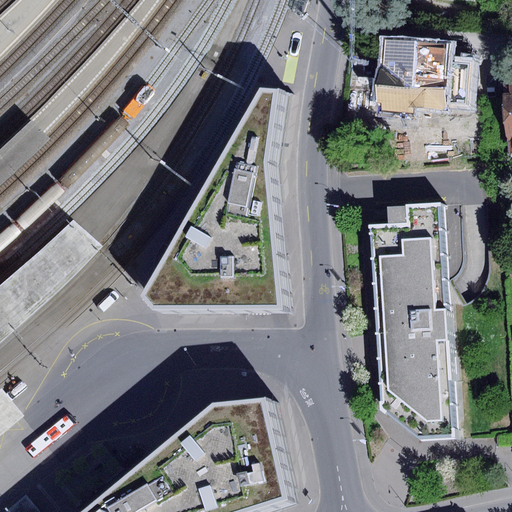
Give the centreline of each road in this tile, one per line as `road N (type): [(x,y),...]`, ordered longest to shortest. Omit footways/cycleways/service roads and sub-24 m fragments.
road 1 (residential): [(0,473),(142,359),(325,352)]
road 2 (residential): [(325,352),(316,140),(333,25)]
road 3 (residential): [(333,25),(511,41)]
road 4 (residential): [(325,352),(345,511)]
